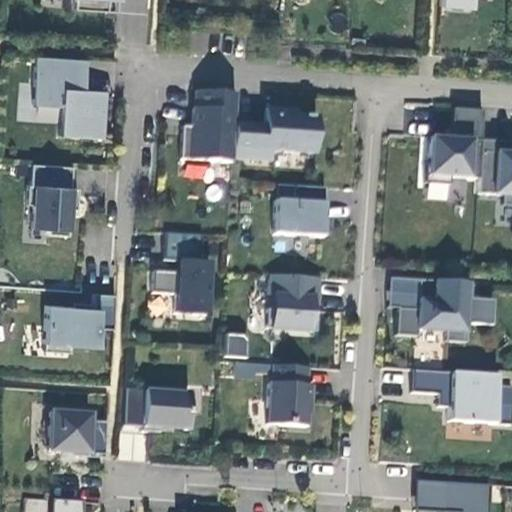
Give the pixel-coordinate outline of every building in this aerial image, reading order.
[(114,12),(114,0),(72,0),(72,9),(104,12),(114,12)] [(84,60),(33,57),(30,104),(58,106),(56,135),(99,138),(102,91),(82,90),(84,60)] [(234,94),(194,91),(193,109),(191,109),(190,128),(180,127),(178,160),(229,164),(230,159),(232,124),(234,94)] [(232,124),(230,159),(268,161),(269,151),(312,154),(315,117),(286,115),(286,110),(263,108),(262,126),(232,124)] [(451,109),(450,128),(449,129),(464,130),(463,140),(444,139),(428,138),(426,162),(424,161),(422,184),(447,186),(448,178),(476,180),(479,141),(481,111),(451,109)] [(445,128),(444,139),(463,140),(464,130),(449,129),(450,128),(445,128)] [(511,147),(508,147),(509,143),(479,141),(476,180),(475,194),(500,196),(499,206),(511,207),(511,147)] [(205,180),(207,167),(185,163),(183,176),(205,180)] [(68,188),(69,167),(29,164),(27,185),(25,185),(24,204),(30,204),(28,228),(44,229),(44,234),(65,235),(67,209),(74,209),(75,188),(68,188)] [(273,201),(271,235),(319,238),(323,189),(291,187),(290,202),(273,201)] [(197,263),(199,236),(163,233),(161,261),(175,262),(174,273),(151,272),(149,294),(173,296),(172,314),(204,316),(207,263),(197,263)] [(317,279),(268,275),(266,295),(269,295),(269,309),(265,309),(264,329),(313,332),(314,311),(309,311),(310,298),(315,298),(317,279)] [(385,308),(394,309),(414,311),(417,281),(387,278),(385,308)] [(468,299),(469,284),(417,281),(414,311),(394,309),(393,335),(414,337),(414,330),(442,332),(441,342),(463,343),(464,324),(489,326),(491,300),(468,299)] [(96,327),(111,328),(113,294),(91,293),(90,308),(44,305),(41,350),(67,352),(67,344),(95,346),(96,327)] [(247,358),(248,333),(225,332),(224,357),(247,358)] [(234,373),(267,376),(268,364),(235,361),(234,373)] [(305,386),(306,368),(270,366),(269,383),(267,383),(264,425),(304,428),(306,405),(308,405),(309,386),(305,386)] [(494,376),(411,370),(409,393),(436,395),(435,407),(446,408),(445,422),(507,426),(509,387),(493,386),(494,376)] [(187,394),(122,390),(119,427),(139,428),(139,432),(156,433),(157,429),(184,431),(187,394)] [(86,458),(86,455),(102,456),(105,422),(88,422),(89,414),(48,412),(46,452),(68,453),(68,457),(86,458)] [(420,511),(440,511),(443,483),(413,481),(411,511),(420,511)] [(486,511),(488,486),(443,483),(440,511),(486,511)] [(77,511),(78,503),(21,499),(20,511),(77,511)]
